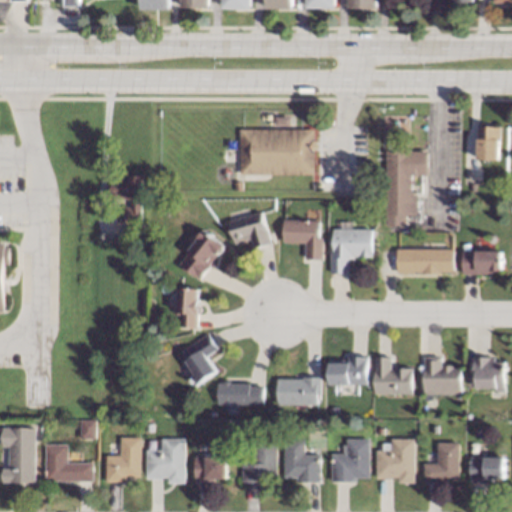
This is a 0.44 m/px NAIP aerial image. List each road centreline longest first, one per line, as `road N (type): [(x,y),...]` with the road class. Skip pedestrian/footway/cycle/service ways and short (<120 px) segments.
road 1 (secondary): [(0,79),(511,85)]
road 2 (secondary): [(511,48),(0,46)]
road 3 (residential): [(511,317),(283,317)]
